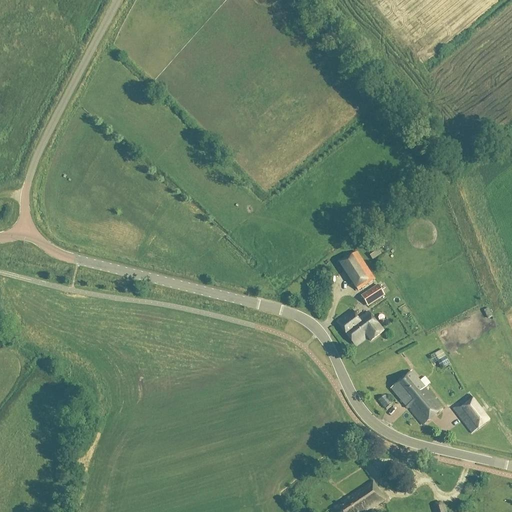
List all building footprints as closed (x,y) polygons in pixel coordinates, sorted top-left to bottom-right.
[(357,252),(338,264),(356,291),(375,280),(357,252)] [(378,285),(361,297),(368,307),(385,296),(378,285)] [(368,313),(358,320),(352,312),(337,323),(355,346),(367,337),(370,342),(383,332),(368,313)] [(442,350),(436,353),(440,359),(445,356),(442,350)] [(448,357),(442,360),(446,367),(452,364),(448,357)] [(412,371),(391,389),(408,409),(409,408),(424,425),(442,409),(425,389),(426,388),(412,371)] [(470,395),(452,408),(472,435),(490,422),(470,395)] [(385,396),(379,401),(386,410),(392,404),(385,396)] [(334,509),(335,511),(368,511),(384,501),(372,483),(334,509)] [(447,511),(445,505),(441,503),(435,504),(433,509),(433,511),(447,511)]
